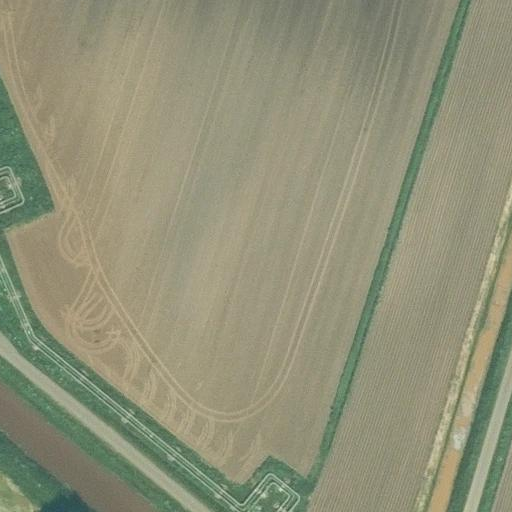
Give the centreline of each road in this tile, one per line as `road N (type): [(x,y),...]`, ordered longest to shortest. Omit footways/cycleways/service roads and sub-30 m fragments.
road 1 (unclassified): [(201,511),(0,345)]
road 2 (unclassified): [(468,511),(511,364)]
